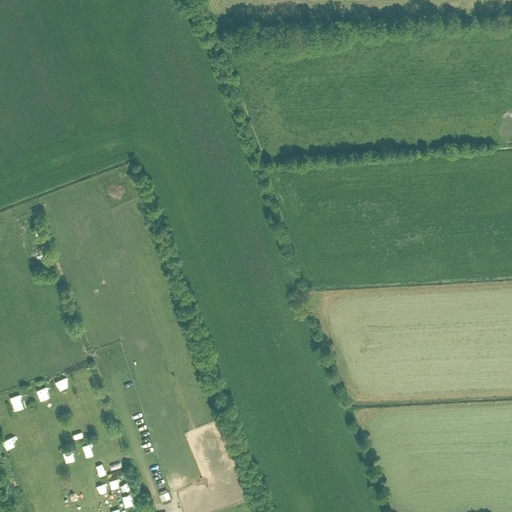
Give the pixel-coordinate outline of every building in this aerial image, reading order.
[(1,405),(0,406),(0,415),(5,423),(10,419),(1,405)] [(106,408),(99,412),(104,420),(111,417),(106,408)] [(15,431),(3,435),(6,442),(17,439),(15,431)] [(115,434),(107,436),(110,447),(117,445),(115,434)] [(90,456),(97,451),(91,440),(83,445),(90,456)] [(159,458),(153,462),(157,467),(163,463),(159,458)] [(113,478),(102,479),(103,490),(114,488),(113,478)] [(25,492),(29,502),(40,498),(36,488),(25,492)] [(128,505),(138,504),(136,490),(126,492),(128,505)] [(190,495),(194,502),(202,498),(199,491),(190,495)]
